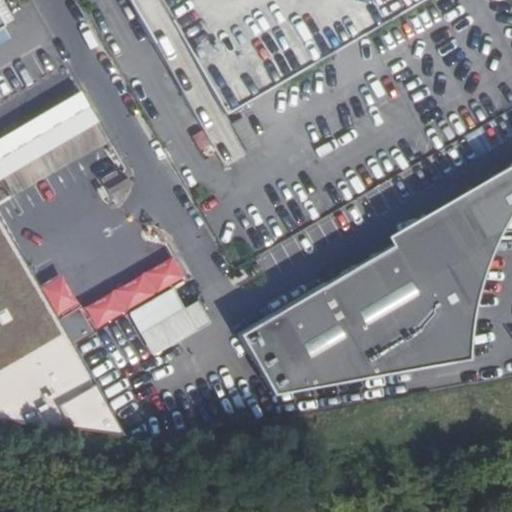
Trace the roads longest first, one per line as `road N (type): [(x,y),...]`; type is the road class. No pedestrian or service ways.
road 1 (unknown): [(199,363),(221,301),(511,140)]
road 2 (unknown): [(511,334),(491,362),(453,377),(305,413),(242,399),(199,363)]
road 3 (unknown): [(296,154),(286,128),(296,113),(477,13)]
road 4 (unknown): [(296,154),(338,166),(511,72)]
road 5 (unknown): [(117,0),(232,194)]
road 6 (unknown): [(182,232),(296,154)]
